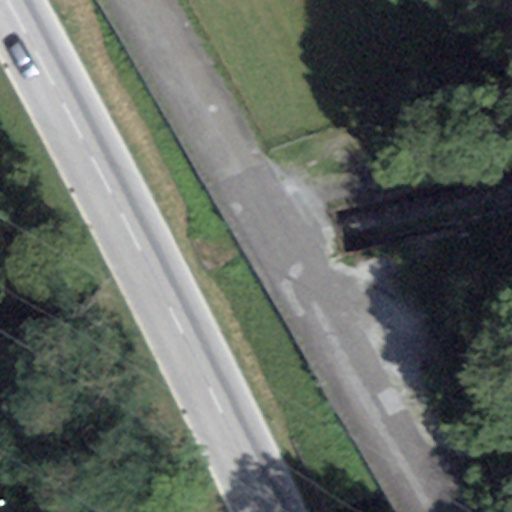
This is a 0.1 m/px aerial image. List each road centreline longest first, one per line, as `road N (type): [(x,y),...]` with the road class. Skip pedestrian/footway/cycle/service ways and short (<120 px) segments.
road 1 (unclassified): [(135,0),(429,511)]
road 2 (secondary): [(262,511),(184,343),(5,0)]
